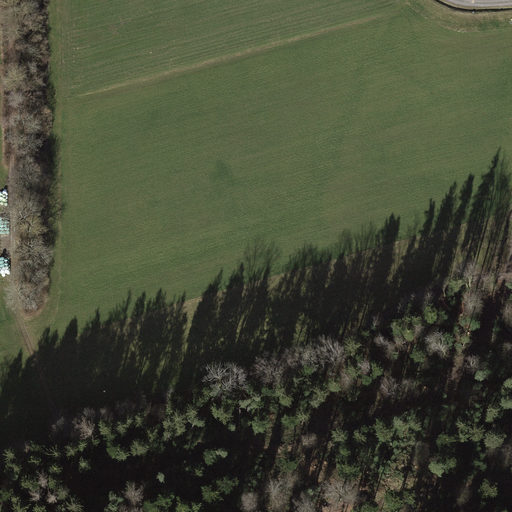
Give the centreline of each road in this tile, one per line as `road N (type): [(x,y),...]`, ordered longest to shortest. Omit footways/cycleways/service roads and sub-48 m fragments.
road 1 (track): [(0,455),(326,351),(448,284),(511,273)]
road 2 (track): [(62,434),(20,314)]
